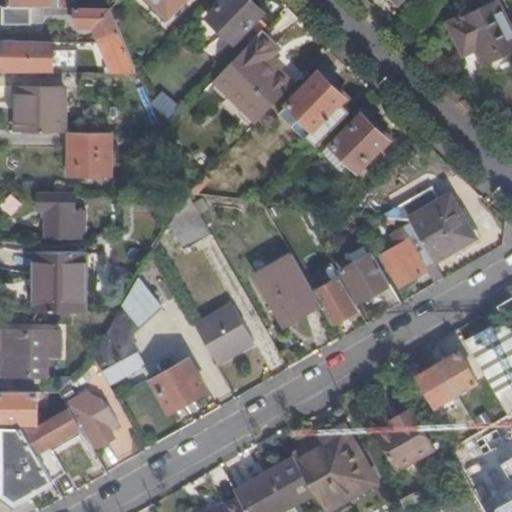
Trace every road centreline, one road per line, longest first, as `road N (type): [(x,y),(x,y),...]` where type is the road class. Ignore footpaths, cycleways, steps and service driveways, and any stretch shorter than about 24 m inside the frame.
road 1 (residential): [(511,264),(87,511)]
road 2 (residential): [(317,0),(511,189)]
